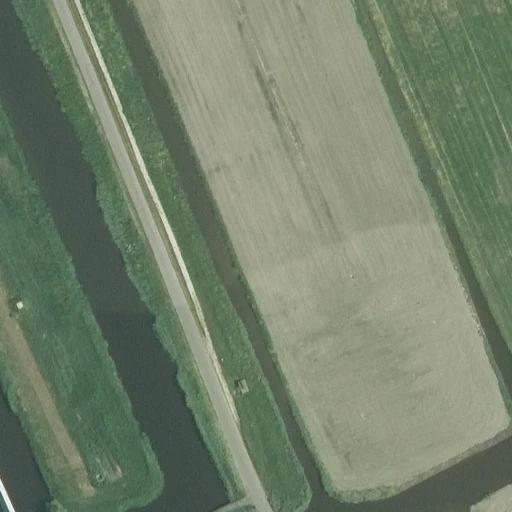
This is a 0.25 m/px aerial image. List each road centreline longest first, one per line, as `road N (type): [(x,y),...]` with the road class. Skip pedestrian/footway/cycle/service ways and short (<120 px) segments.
road 1 (unknown): [(187,322),(192,299),(73,0)]
road 2 (track): [(86,491),(0,296)]
